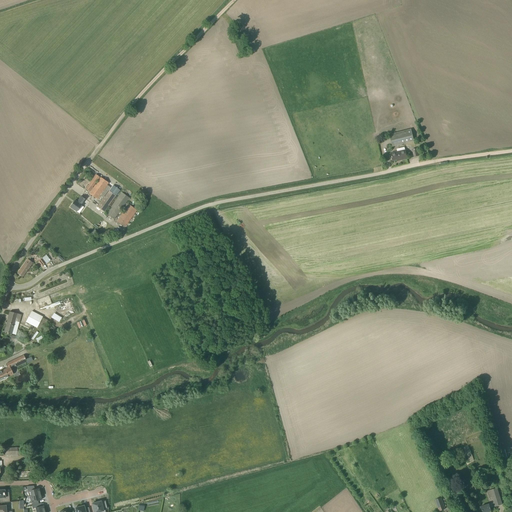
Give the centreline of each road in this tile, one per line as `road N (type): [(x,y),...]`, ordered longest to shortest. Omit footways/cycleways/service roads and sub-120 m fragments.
road 1 (unclassified): [(6,287),(25,286),(209,205),(419,164)]
road 2 (track): [(93,150),(233,0)]
road 3 (unclassified): [(6,287),(93,150)]
